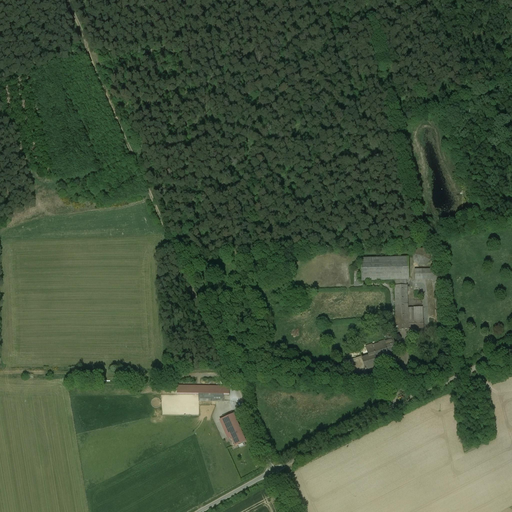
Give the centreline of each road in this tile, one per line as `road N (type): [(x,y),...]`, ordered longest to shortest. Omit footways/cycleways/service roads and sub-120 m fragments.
road 1 (track): [(70,0),(229,375)]
road 2 (unclassified): [(511,349),(271,471)]
road 3 (track): [(229,375),(0,374)]
